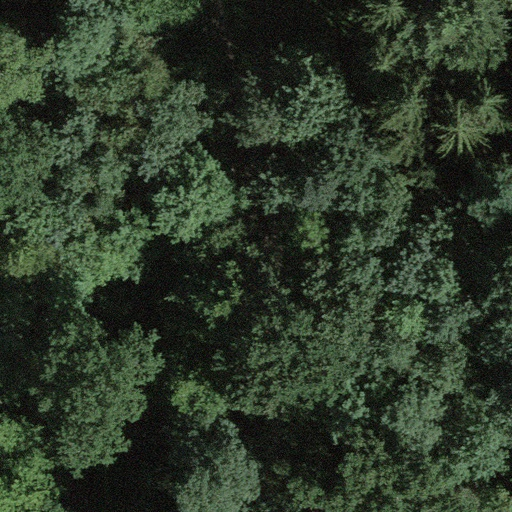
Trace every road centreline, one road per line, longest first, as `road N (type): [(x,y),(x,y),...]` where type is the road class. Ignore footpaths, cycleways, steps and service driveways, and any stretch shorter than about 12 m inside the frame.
road 1 (track): [(311,511),(293,455),(206,0)]
road 2 (residential): [(107,511),(0,402)]
